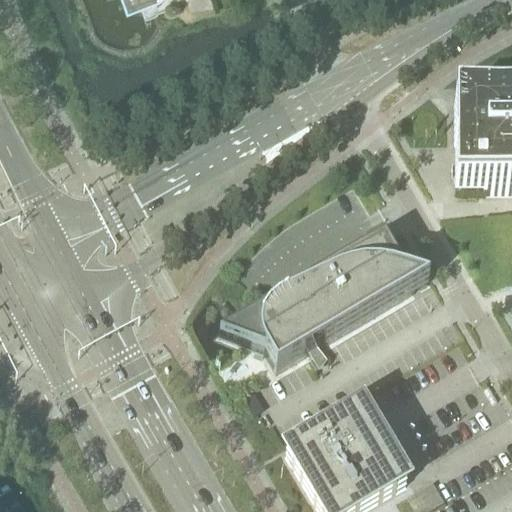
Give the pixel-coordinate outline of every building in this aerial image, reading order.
[(511,108),(454,108),(453,148),(459,148),(459,159),(454,159),(454,172),(451,172),(451,173),(453,173),(453,184),(453,198),(482,198),(511,198),(511,108)] [(505,220),(483,220),(483,271),(494,291),(505,291),(505,220)] [(414,296),(384,245),(383,244),(218,341),(263,358),(275,378),(307,359),(314,370),(323,362),(317,354),(414,296)] [(309,445),(299,450),(284,459),(315,511),(368,511),(405,490),(391,466),(375,438),(360,414),(309,445)] [(431,488),(406,503),(411,511),(434,511),(443,507),(431,488)]
